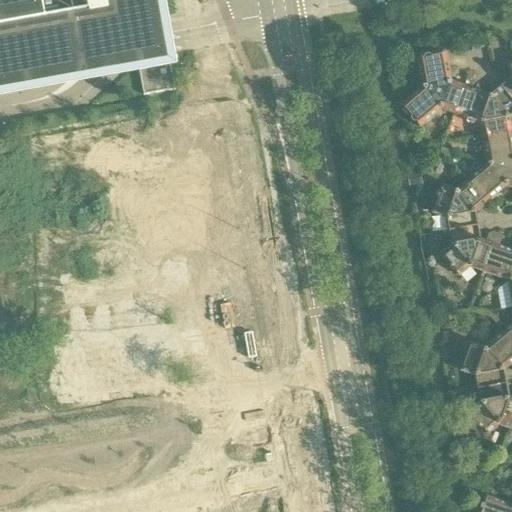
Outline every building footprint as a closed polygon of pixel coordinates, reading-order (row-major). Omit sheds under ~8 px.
[(0,0),(0,71),(5,70),(16,55),(14,45),(161,19),(157,0),(0,0)] [(454,115),(463,87),(450,82),(447,69),(444,69),(442,58),(445,57),(445,55),(416,61),(421,88),(400,107),(420,129),(441,110),(454,115)] [(170,64),(138,70),(143,96),(175,90),(170,64)] [(511,64),(508,65),(510,79),(500,88),(511,101),(511,64)] [(508,118),(511,114),(511,101),(500,88),(490,97),(475,91),(474,95),(463,91),(464,87),(463,87),(454,115),(480,124),(482,138),(511,133),(508,118)] [(0,285),(238,242),(215,114),(0,153),(0,285)] [(511,134),(511,133),(482,138),(487,165),(511,173),(511,145),(509,146),(507,134),(511,134)] [(511,188),(511,173),(487,165),(466,183),(484,205),(485,204),(483,201),(492,193),(494,196),(506,187),(511,188)] [(475,213),(484,205),(466,183),(456,191),(443,187),(433,214),(447,219),(448,232),(477,227),(475,213)] [(482,273),(492,245),(479,240),(477,227),(448,232),(451,246),(440,256),(459,277),(470,268),(482,273)] [(508,282),(511,278),(511,252),(505,249),(503,253),(492,249),(493,245),(492,245),(482,273),(508,282)] [(511,339),(505,331),(484,349),(471,345),(461,372),(474,377),(477,390),(505,385),(503,372),(511,364),(511,359),(511,358),(511,339)] [(510,430),(511,425),(511,399),(507,398),(505,385),(477,390),(480,403),(468,413),(487,435),(498,426),(510,430)] [(267,432),(252,435),(254,444),(269,442),(267,432)] [(280,511),(278,495),(238,502),(239,511),(280,511)] [(511,511),(511,506),(486,498),(481,511),(511,511)] [(239,511),(238,502),(199,509),(199,511),(239,511)]
